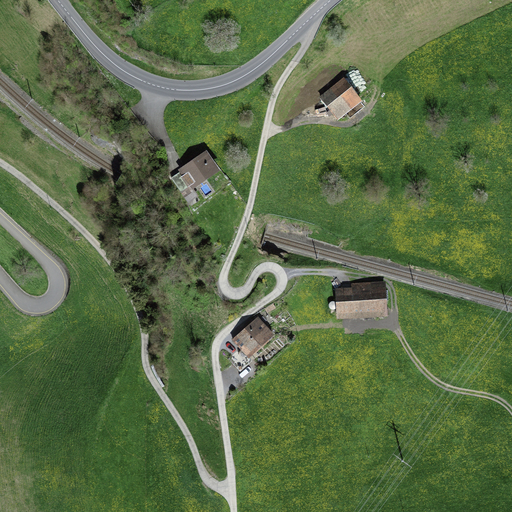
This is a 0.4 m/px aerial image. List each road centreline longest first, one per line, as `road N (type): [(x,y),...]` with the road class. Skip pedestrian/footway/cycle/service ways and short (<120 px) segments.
road 1 (track): [(233,511),(214,350),(278,291),(283,275),(265,266),(238,294),(223,277),(274,95),(308,40),(313,15)]
road 2 (track): [(0,162),(115,268),(142,324),(149,374),(203,476),(231,488)]
road 3 (secondary): [(57,0),(115,65),(177,90),(213,88),(247,74),(331,0)]
road 4 (track): [(511,412),(485,394),(436,381),(413,359),(395,324),(387,281),(342,275)]
road 5 (unclassified): [(0,218),(49,265),(57,284),(49,300),(35,304),(0,276)]
